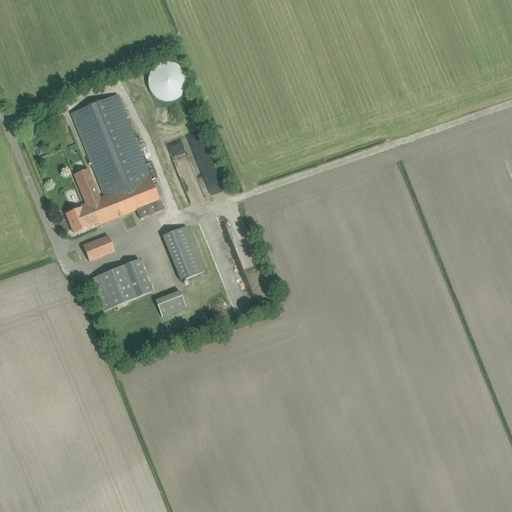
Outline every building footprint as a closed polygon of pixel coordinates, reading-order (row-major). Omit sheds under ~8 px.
[(147,80),(147,82),(147,84),(147,85),(148,87),(148,89),(149,90),(150,92),(151,93),(152,95),(153,96),(154,97),(155,98),(157,99),(158,100),(160,100),(162,101),(163,101),(165,101),(167,102),(168,101),(170,101),(172,101),(173,100),(175,100),(176,99),(178,98),(179,97),(180,96),(182,95),(183,93),(184,92),(184,90),(185,89),(186,87),(186,86),(186,84),(186,82),(186,81),(186,79),(186,77),(185,76),(184,74),(184,72),(183,71),(182,70),(181,68),(179,67),(178,66),(177,65),(175,64),(174,64),(172,63),(170,63),(169,63),(167,62),(165,63),(163,63),(162,63),(160,64),(159,64),(157,65),(156,66),(154,67),(153,68),(152,69),(151,71),(150,72),(149,74),(148,75),(148,77),(147,79),(147,80)] [(145,84),(117,95),(71,113),(105,197),(100,199),(89,172),(75,177),(86,204),(81,207),(82,208),(66,215),(74,233),(96,224),(96,226),(136,210),(140,220),(163,211),(193,198),(155,101),(153,102),(145,84)] [(189,138),(209,198),(224,193),(203,133),(189,138)] [(163,236),(181,282),(206,272),(187,226),(163,236)] [(109,237),(108,237),(92,243),(83,246),(89,261),(99,258),(115,251),(109,237)] [(139,260),(98,276),(89,280),(102,312),(152,292),(139,260)] [(155,301),(162,318),(186,309),(179,291),(155,301)]
